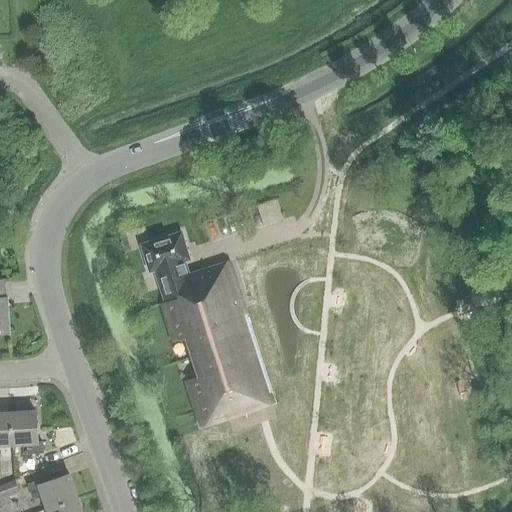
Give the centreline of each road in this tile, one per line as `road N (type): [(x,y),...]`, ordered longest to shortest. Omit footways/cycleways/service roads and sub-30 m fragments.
road 1 (tertiary): [(89,177),(228,129),(239,116),(372,53),(445,0)]
road 2 (tertiary): [(71,361),(49,293),(45,242),(59,204),(89,177)]
road 3 (tertiary): [(123,511),(71,361)]
road 4 (residential): [(89,177),(22,82),(0,77)]
